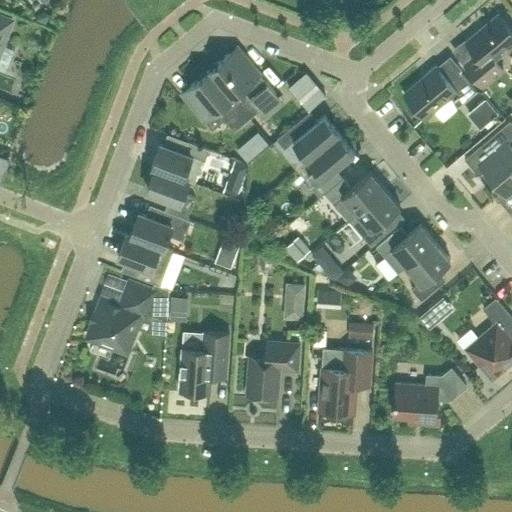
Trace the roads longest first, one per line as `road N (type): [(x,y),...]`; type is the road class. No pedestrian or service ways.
road 1 (residential): [(511,398),(436,454),(152,432),(50,393),(41,380),(43,360),(91,229)]
road 2 (residential): [(91,229),(150,79),(216,17),(356,72)]
road 3 (residential): [(511,267),(474,224),(455,219),(358,105),(356,72)]
